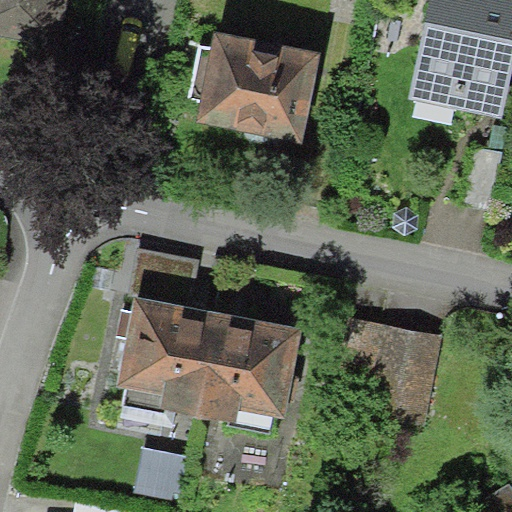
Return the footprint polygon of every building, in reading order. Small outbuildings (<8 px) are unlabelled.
[(0,0),(0,33),(56,44),(64,0),(0,0)] [(511,0),(431,0),(412,97),(510,117),(511,109),(511,0)] [(216,23),(196,117),(300,138),(320,45),(216,23)] [(141,247),(134,288),(196,299),(203,258),(141,247)] [(196,299),(134,288),(115,395),(196,409),(214,302),(196,299)] [(302,317),(214,302),(196,409),(283,424),(302,317)] [(379,420),(394,329),(348,321),(332,412),(379,420)] [(425,428),(441,337),(394,329),(379,420),(425,428)]
